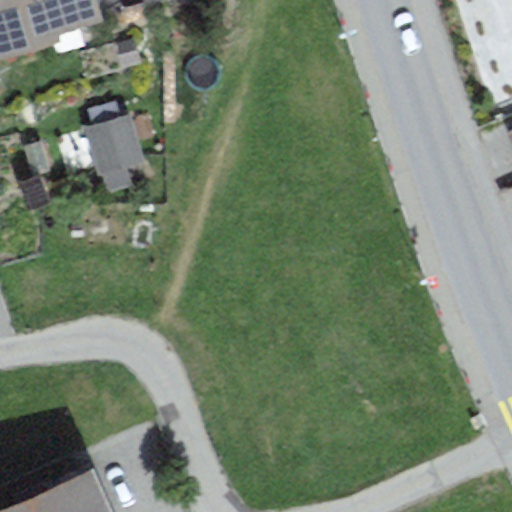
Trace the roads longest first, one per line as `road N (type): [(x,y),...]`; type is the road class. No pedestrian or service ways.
road 1 (tertiary): [(381,0),(511,353)]
road 2 (residential): [(214,511),(163,385),(130,361),(72,351),(0,365)]
road 3 (residential): [(511,446),(370,511)]
